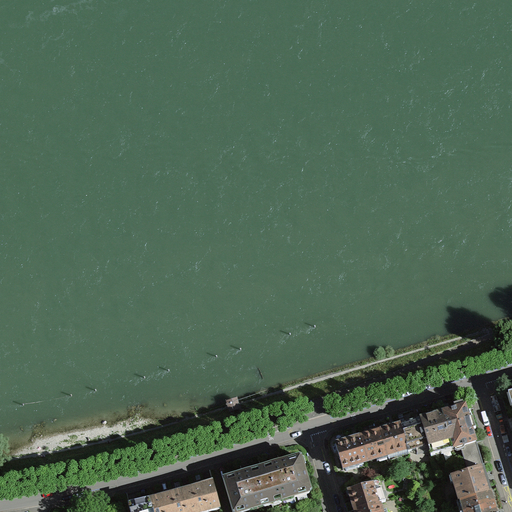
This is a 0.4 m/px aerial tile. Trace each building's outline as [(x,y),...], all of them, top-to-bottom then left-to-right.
[(467,473),(482,469),(471,431),(475,430),(470,414),(466,415),(464,407),(462,408),(461,405),(453,407),(454,410),(450,411),(448,412),(446,406),(440,408),(442,414),(441,414),(452,450),(460,448),(467,473)] [(452,450),(441,414),(426,418),(419,420),(427,447),(430,456),(439,454),(438,450),(449,447),(450,451),(452,450)] [(427,447),(419,420),(406,424),(399,427),(406,451),(407,453),(427,447)] [(379,432),(386,457),(406,451),(399,427),(386,430),(379,432)] [(386,457),(379,432),(366,436),(359,438),(366,463),(386,457)] [(334,446),(341,470),(366,463),(359,438),(342,443),(334,446)] [(306,475),(304,474),(298,456),(278,462),(259,468),(270,502),(277,500),(278,501),(292,497),(293,499),(307,494),(308,492),(308,490),(305,478),(306,475)] [(270,502),(259,468),(242,473),(222,479),(231,511),(235,511),(239,511),(240,511),(241,511),(262,506),(263,504),(270,502)] [(482,469),(467,473),(454,477),(456,483),(453,484),(456,495),(459,494),(461,501),(488,493),(489,492),(484,475),(482,469)] [(199,486),(190,488),(196,511),(210,511),(219,510),(211,482),(199,486)] [(350,499),(354,511),(378,504),(384,502),(381,490),(374,492),(372,484),(348,491),(350,499)] [(196,511),(190,488),(178,492),(169,494),(174,511),(196,511)] [(461,501),(459,501),(462,511),(495,511),(494,506),(492,507),(490,500),(488,493),(461,501)] [(151,511),(174,511),(169,494),(157,497),(148,500),(151,511)] [(151,511),(148,500),(142,501),(138,502),(139,507),(129,509),(129,511),(151,511)]
